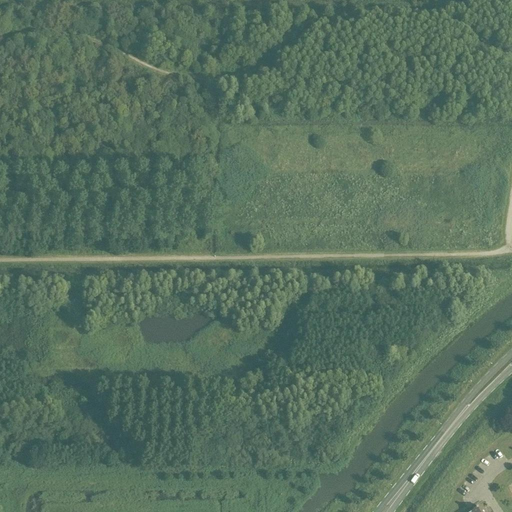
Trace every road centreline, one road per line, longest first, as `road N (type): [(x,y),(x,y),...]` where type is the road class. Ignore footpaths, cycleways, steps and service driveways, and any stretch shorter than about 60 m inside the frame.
road 1 (track): [(511,65),(419,14),(392,11),(344,16),(264,71),(208,80),(153,69),(50,28),(0,42)]
road 2 (track): [(0,260),(511,253)]
road 3 (track): [(511,279),(396,386),(324,467),(238,468)]
